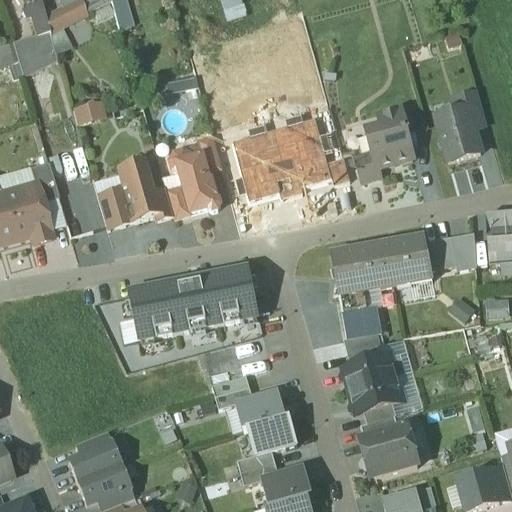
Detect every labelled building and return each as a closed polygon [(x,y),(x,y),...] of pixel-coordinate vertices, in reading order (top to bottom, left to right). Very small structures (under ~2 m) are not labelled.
[(38,0),(13,0),(21,13),(38,1),(38,0)] [(81,4),(79,0),(70,0),(73,8),(81,4)] [(79,0),(81,4),(85,18),(103,8),(98,0),(79,0)] [(98,0),(103,8),(117,1),(116,0),(98,0)] [(121,0),(118,0),(117,1),(111,4),(119,33),(130,30),(121,0)] [(241,0),(229,0),(221,3),(227,23),(247,17),(241,0)] [(38,1),(21,13),(26,23),(31,21),(36,40),(36,41),(49,36),(45,23),(39,1),(38,1)] [(73,8),(45,23),(49,36),(85,18),(81,4),(73,8)] [(49,36),(56,59),(73,50),(62,30),(49,36)] [(36,40),(12,47),(22,80),(56,64),(49,36),(36,41),(36,40)] [(270,57),(240,65),(246,87),(293,75),(283,36),(266,40),(270,57)] [(196,81),(179,86),(185,110),(203,106),(196,81)] [(292,158),(304,211),(342,202),(317,96),(288,103),(300,156),(292,158)] [(477,98),(463,102),(466,114),(468,113),(473,134),(486,130),(477,98)] [(77,129),(106,121),(101,104),(72,112),(77,129)] [(466,114),(435,123),(440,141),(438,144),(440,151),(443,152),(448,167),(480,158),(473,134),(468,113),(466,114)] [(330,116),(321,118),(326,137),(335,135),(330,116)] [(401,116),(378,123),(381,134),(366,138),(372,159),(378,183),(380,183),(378,174),(413,164),(406,139),(408,139),(406,132),(410,124),(402,120),(401,116)] [(213,144),(197,148),(202,162),(206,177),(221,173),(213,144)] [(184,193),(166,198),(173,221),(173,223),(190,218),(190,219),(208,214),(212,217),(217,215),(220,211),(219,205),(214,203),(213,201),(215,200),(211,186),(209,187),(206,177),(202,162),(197,148),(184,156),(183,156),(175,158),(170,166),(173,174),(180,178),(184,193)] [(378,183),(372,159),(355,163),(362,188),(378,183)] [(48,169),(29,174),(34,190),(36,190),(41,209),(58,204),(48,169)] [(153,196),(146,172),(141,169),(123,175),(120,180),(124,193),(127,192),(137,227),(154,222),(155,226),(173,221),(166,198),(166,196),(158,199),(153,196)] [(34,190),(0,199),(0,206),(2,212),(0,212),(0,251),(30,243),(33,250),(51,245),(41,209),(36,190),(34,190)] [(124,193),(97,201),(107,235),(137,227),(127,192),(124,193)] [(511,218),(485,221),(489,270),(511,268),(511,218)] [(473,239),(425,248),(430,276),(455,271),(457,276),(476,272),(473,239)] [(424,243),(386,250),(394,292),(432,285),(425,248),(424,243)] [(386,250),(331,260),(339,302),(364,298),(394,292),(386,250)] [(142,346),(256,323),(247,275),(132,298),(142,346)] [(364,298),(339,302),(347,345),(348,345),(366,342),(381,339),(376,313),(367,314),(364,298)] [(488,323),(511,320),(508,302),(485,306),(488,323)] [(366,342),(348,345),(349,355),(367,352),(366,342)] [(376,352),(347,359),(350,372),(379,364),(376,352)] [(350,372),(343,374),(343,377),(341,380),(343,385),(346,386),(349,397),(395,384),(389,361),(379,364),(350,372)] [(212,392),(215,403),(249,394),(246,383),(212,392)] [(395,384),(349,397),(352,408),(350,412),(351,416),(355,418),(356,421),(363,418),(392,410),(402,407),(395,384)] [(249,394),(215,403),(218,416),(236,411),(236,410),(253,405),(249,394)] [(253,405),(236,410),(236,411),(244,437),(247,436),(285,425),(278,398),(253,405)] [(392,410),(363,418),(367,430),(395,422),(392,410)] [(367,430),(360,432),(363,444),(398,434),(395,422),(367,430)] [(285,425),(247,436),(255,462),(272,458),(296,451),(289,424),(285,425)] [(398,434),(363,444),(367,458),(363,459),(367,473),(371,472),(375,484),(418,472),(406,432),(398,434)] [(108,438),(74,451),(79,463),(112,449),(108,438)] [(112,449),(79,463),(68,467),(77,489),(121,471),(112,449)] [(255,462),(237,467),(241,479),(275,470),(272,458),(255,462)] [(511,459),(500,462),(503,473),(510,496),(511,495),(511,459)] [(0,488),(10,484),(0,460),(0,488)] [(275,470),(241,479),(244,492),(261,487),(261,486),(278,481),(275,470)] [(121,471),(77,489),(86,511),(97,507),(130,493),(121,471)] [(503,473),(490,477),(498,508),(499,508),(511,503),(510,496),(503,473)] [(278,481),(261,486),(261,487),(268,511),(311,501),(303,474),(278,481)] [(490,477),(457,486),(464,511),(488,511),(499,509),(499,508),(498,508),(490,477)] [(130,493),(97,507),(98,511),(116,511),(122,510),(135,505),(130,493)] [(435,511),(431,494),(416,498),(419,511),(435,511)] [(419,511),(416,498),(383,507),(384,511),(419,511)] [(268,511),(309,511),(307,503),(311,502),(311,501),(268,511)]
